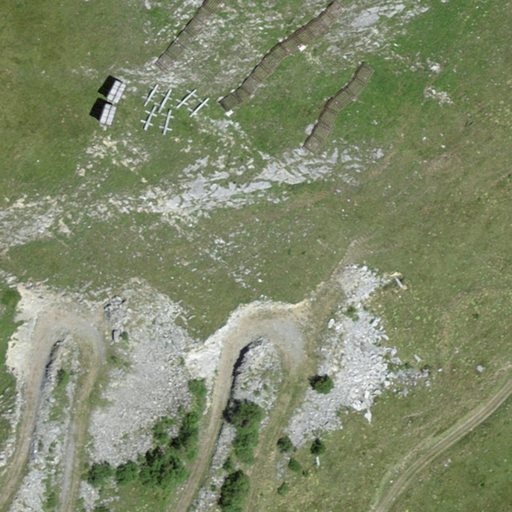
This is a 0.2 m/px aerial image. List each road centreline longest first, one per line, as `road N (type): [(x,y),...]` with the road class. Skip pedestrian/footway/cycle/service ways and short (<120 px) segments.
road 1 (track): [(242,511),(295,373),(290,350),(268,333),(239,337),(179,511)]
road 2 (track): [(67,511),(78,430),(99,360),(90,333),(69,320),(49,331),(35,354),(20,467),(0,501)]
road 3 (track): [(511,389),(401,479),(382,511)]
